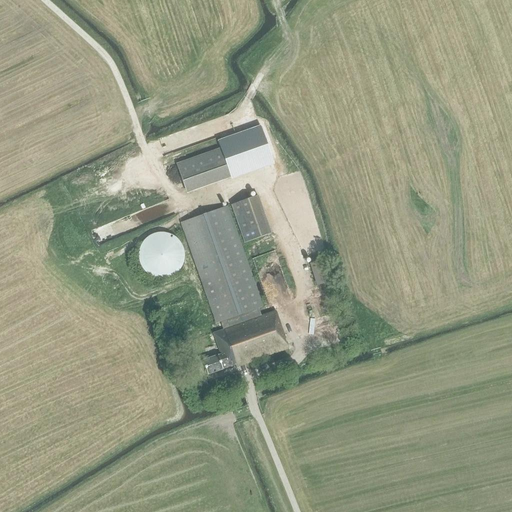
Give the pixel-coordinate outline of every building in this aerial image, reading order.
[(220,149),(176,165),(185,188),(229,173),(220,149)] [(244,243),(271,234),(258,196),(231,205),(244,243)] [(288,348),(275,311),(271,313),(269,305),(262,307),(228,206),(181,223),(216,324),(220,322),(223,330),(213,334),(220,355),(218,356),(202,361),(207,375),(222,369),(235,365),(236,367),(288,348)] [(170,235),(168,234),(167,234),(165,233),(164,233),(162,233),(159,233),(157,233),(156,234),(154,234),(152,235),(151,236),(149,237),(147,238),(146,238),(146,239),(144,241),(143,242),(142,243),(141,244),(140,246),(140,248),(139,249),(139,250),(139,252),(138,253),(138,255),(138,256),(138,258),(138,259),(139,261),(139,263),(140,265),(140,266),(141,267),(142,269),(143,270),(144,272),(145,273),(146,274),(148,275),(150,276),(151,277),(153,277),(154,278),(156,279),(158,279),(160,279),(162,279),(165,279),(166,279),(168,278),(169,278),(170,277),(172,276),(173,276),(174,275),(176,274),(177,273),(178,272),(179,271),(180,270),(181,268),(181,267),(182,265),(183,264),(183,262),(184,261),(184,259),(184,258),(184,256),(184,255),(184,253),(184,252),(184,250),(183,250),(183,247),(182,246),(181,245),(181,243),(180,242),(179,241),(178,240),(177,239),(176,238),(175,237),(173,236),(172,235),(170,235)] [(317,287),(331,283),(324,259),(310,264),(317,287)]
